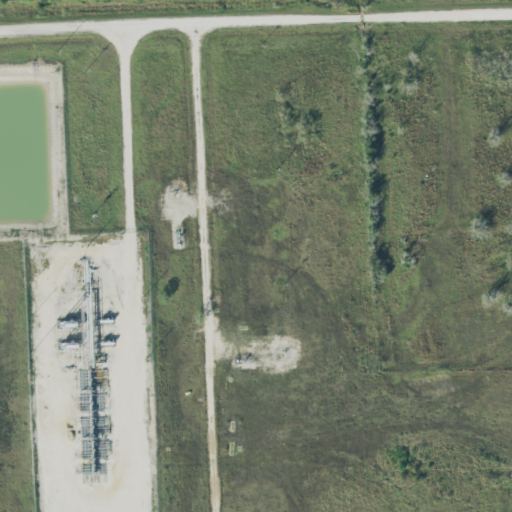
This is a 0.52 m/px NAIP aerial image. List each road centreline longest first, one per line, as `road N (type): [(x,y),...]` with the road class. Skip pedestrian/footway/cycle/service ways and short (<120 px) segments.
road 1 (track): [(194,24),(216,511)]
road 2 (track): [(123,27),(137,511)]
